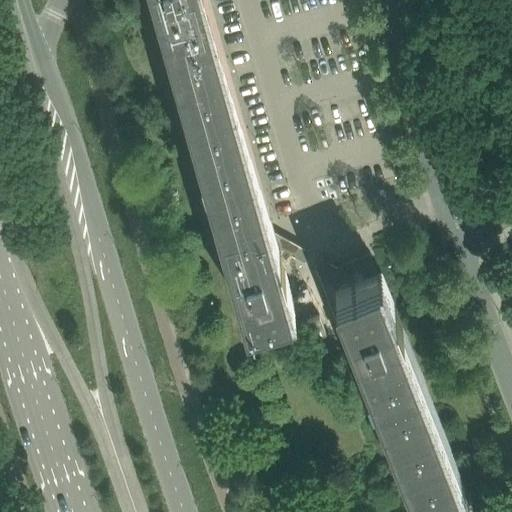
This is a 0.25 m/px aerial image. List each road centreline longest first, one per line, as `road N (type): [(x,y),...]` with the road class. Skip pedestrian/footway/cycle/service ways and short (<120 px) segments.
road 1 (secondary): [(182,511),(48,75)]
road 2 (secondary): [(0,262),(74,511)]
road 3 (unclassified): [(457,229),(384,0)]
road 4 (tertiary): [(511,381),(457,229)]
